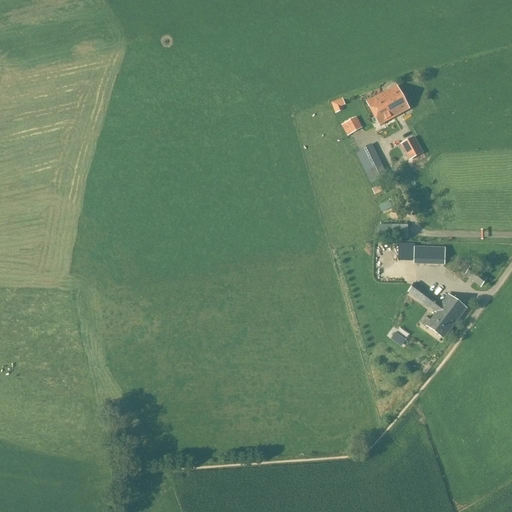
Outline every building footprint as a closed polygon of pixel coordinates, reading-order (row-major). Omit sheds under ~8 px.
[(395,118),(409,110),(397,87),(382,95),(395,118)] [(395,118),(382,95),(367,104),(379,126),(395,118)] [(332,102),(336,113),(347,110),(343,98),(332,102)] [(351,136),(363,129),(356,118),(344,124),(351,136)] [(409,162),(423,154),(416,140),(402,147),(409,162)] [(387,176),(372,145),(356,153),(371,184),(387,176)] [(383,214),(394,210),(391,201),(380,205),(383,214)] [(380,238),(409,237),(409,224),(379,226),(380,238)] [(415,247),(414,264),(444,264),(445,248),(415,247)] [(481,289),(488,279),(472,267),(471,268),(468,265),(462,273),(465,276),(465,277),(481,289)] [(444,340),(467,309),(448,296),(442,304),(415,284),(409,293),(437,314),(431,322),(426,318),(421,325),(426,329),(428,328),(444,340)] [(392,339),(402,347),(408,340),(397,332),(392,339)]
